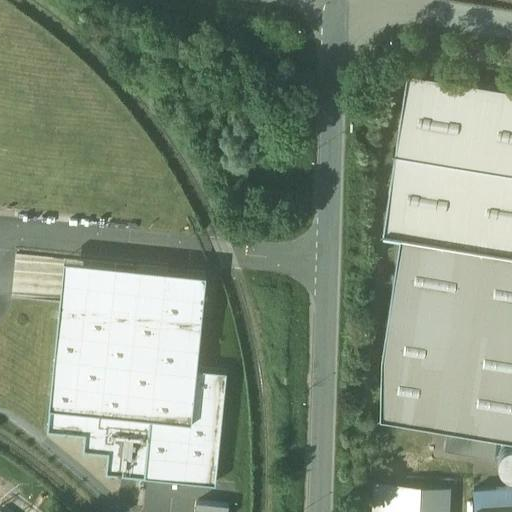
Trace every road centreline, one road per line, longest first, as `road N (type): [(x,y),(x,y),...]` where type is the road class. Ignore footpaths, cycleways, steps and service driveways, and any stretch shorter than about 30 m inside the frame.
road 1 (unclassified): [(335,6),(314,511)]
road 2 (unclassified): [(511,29),(335,6)]
